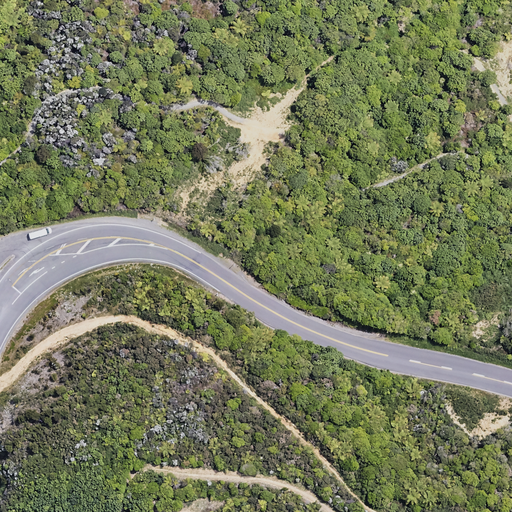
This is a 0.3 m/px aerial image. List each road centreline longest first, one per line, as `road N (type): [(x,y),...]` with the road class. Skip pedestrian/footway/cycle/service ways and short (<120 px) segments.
road 1 (tertiary): [(511,384),(308,333),(179,253),(145,243),(86,247),(45,264),(0,313)]
road 2 (track): [(392,511),(369,503),(306,433),(206,350),(158,329),(122,322),(84,327),(0,382)]
